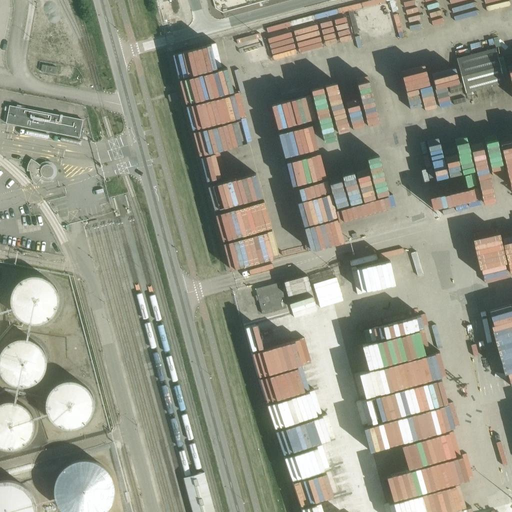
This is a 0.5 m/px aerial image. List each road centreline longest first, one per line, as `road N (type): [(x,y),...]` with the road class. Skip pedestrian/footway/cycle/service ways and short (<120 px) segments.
road 1 (unclassified): [(237,511),(100,0)]
road 2 (unknown): [(342,441),(511,400)]
road 3 (unknown): [(342,441),(315,349),(324,335),(376,312)]
road 4 (unknown): [(376,312),(511,283)]
